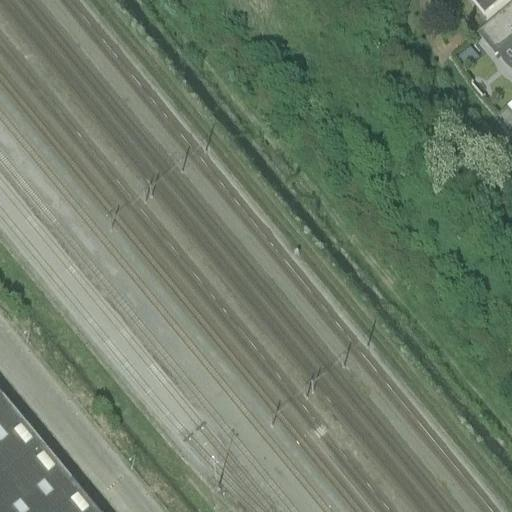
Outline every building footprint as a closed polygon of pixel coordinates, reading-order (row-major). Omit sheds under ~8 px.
[(468,0),(483,17),(503,0),(468,0)] [(511,6),(510,8),(478,35),(495,55),(511,74),(511,6)] [(468,52),(456,62),(464,72),(476,63),(468,52)] [(511,117),(506,111),(496,119),(510,135),(511,133),(511,117)] [(0,511),(85,511),(0,408),(0,511)]
